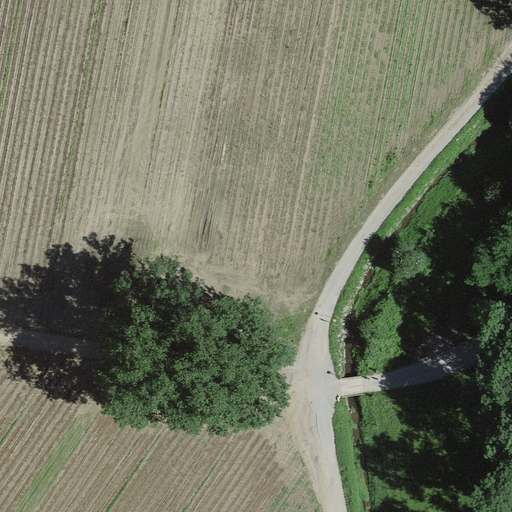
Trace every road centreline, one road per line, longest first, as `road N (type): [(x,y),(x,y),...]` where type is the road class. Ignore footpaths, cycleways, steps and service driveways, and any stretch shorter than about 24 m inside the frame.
road 1 (track): [(511,57),(365,229),(328,294),(319,385)]
road 2 (track): [(0,339),(319,385)]
road 3 (unclassified): [(392,380),(461,358),(511,320)]
road 4 (track): [(339,511),(319,385)]
